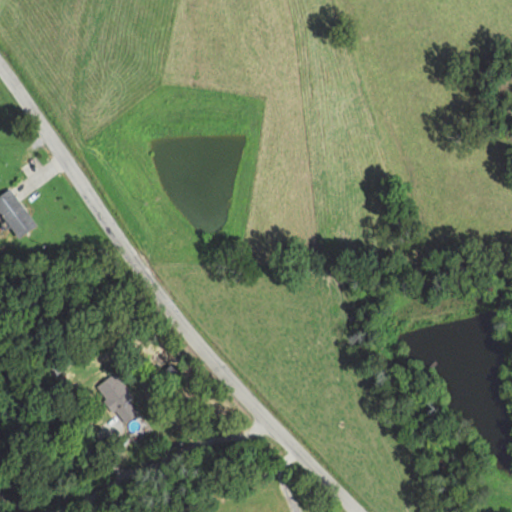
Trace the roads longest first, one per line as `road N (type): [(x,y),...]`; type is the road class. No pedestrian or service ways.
road 1 (residential): [(303,456),(287,413),(0,76)]
road 2 (residential): [(170,511),(303,456)]
